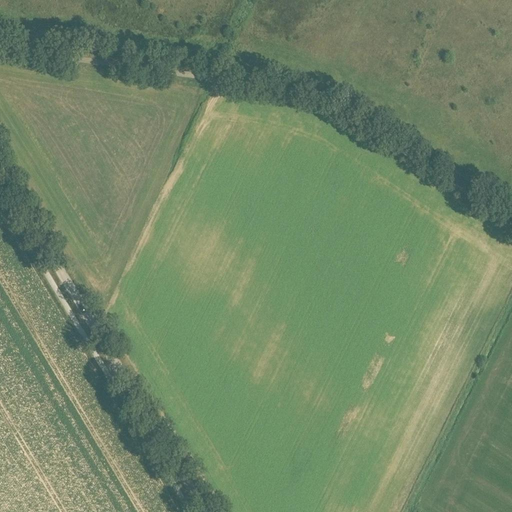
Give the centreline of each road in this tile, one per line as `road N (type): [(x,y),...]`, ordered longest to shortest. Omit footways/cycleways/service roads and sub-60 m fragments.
road 1 (unclassified): [(511,225),(315,105),(253,84),(0,48)]
road 2 (unclassified): [(0,171),(205,511)]
